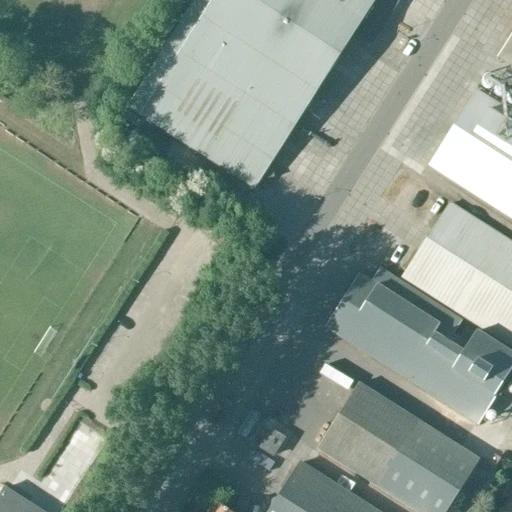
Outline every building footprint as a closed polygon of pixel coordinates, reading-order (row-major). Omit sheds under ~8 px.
[(195,0),(127,107),(254,187),(353,34),(371,45),(381,29),(363,18),(374,0),(195,0)] [(511,33),(496,60),(511,69),(511,33)] [(432,78),(444,94),(464,80),(452,63),(432,78)] [(511,116),(508,114),(475,93),(428,167),(511,220),(511,116)] [(511,242),(449,202),(400,279),(511,350),(511,242)] [(511,401),(511,399),(511,375),(484,358),(493,344),(474,332),(465,345),(451,336),(459,323),(378,270),(369,284),(357,276),(324,329),(476,426),(497,392),(511,401)] [(411,511),(446,511),(478,462),(357,384),(315,449),(411,511)] [(261,448),(273,455),(283,439),(271,431),(261,448)] [(370,511),(298,466),(268,511),(370,511)] [(38,511),(3,489),(0,493),(0,511),(38,511)]
